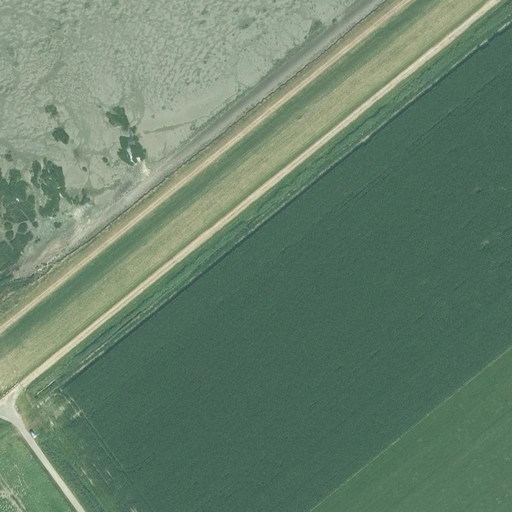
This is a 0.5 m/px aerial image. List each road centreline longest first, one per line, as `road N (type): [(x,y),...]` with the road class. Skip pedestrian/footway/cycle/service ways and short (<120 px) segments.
road 1 (unclassified): [(1,402),(502,0)]
road 2 (unclassified): [(1,402),(81,511)]
